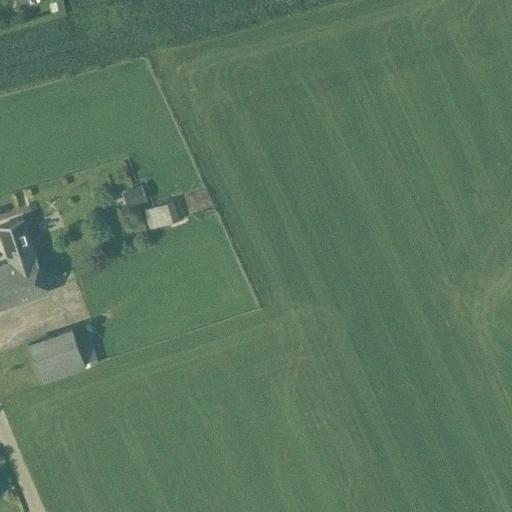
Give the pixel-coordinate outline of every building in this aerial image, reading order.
[(127,207),(148,200),(143,185),(122,192),(127,207)] [(144,209),(150,229),(179,220),(173,200),(144,209)] [(0,236),(9,262),(34,254),(35,254),(23,218),(0,225),(0,236)] [(34,254),(9,262),(0,265),(0,309),(48,293),(34,254)] [(88,332),(75,336),(72,327),(26,343),(40,385),(87,369),(86,366),(99,361),(88,332)]
